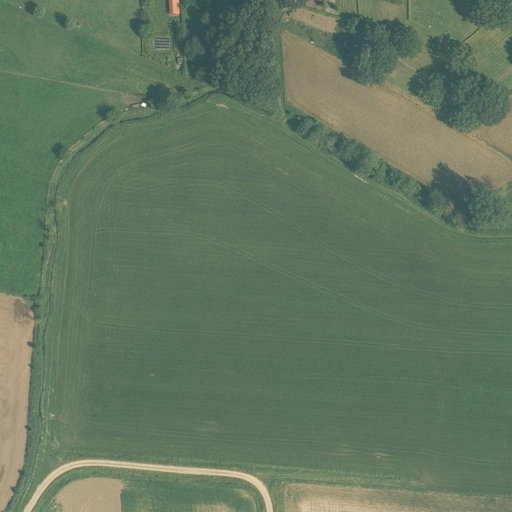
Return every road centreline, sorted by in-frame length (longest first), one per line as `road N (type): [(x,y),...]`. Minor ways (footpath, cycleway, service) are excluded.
road 1 (track): [(52,476),(62,201),(75,165),(105,140),(235,108),(480,242),(511,239)]
road 2 (track): [(268,511),(267,492),(241,476),(89,464),(52,476),(26,511)]
